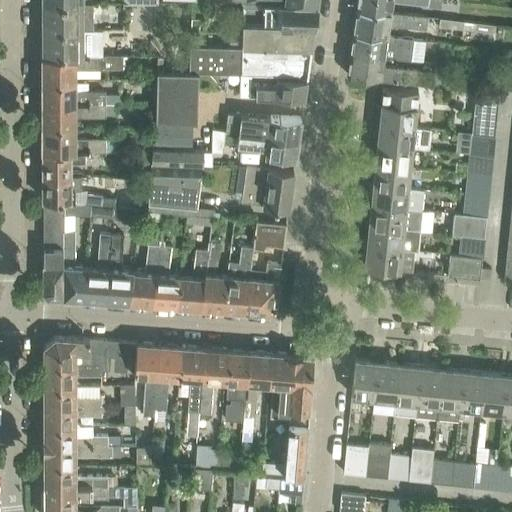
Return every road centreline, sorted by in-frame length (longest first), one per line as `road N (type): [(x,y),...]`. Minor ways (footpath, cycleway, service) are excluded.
road 1 (residential): [(8,312),(7,0)]
road 2 (residential): [(314,296),(310,271),(344,0)]
road 3 (unclassified): [(300,320),(279,327),(8,312)]
road 4 (residential): [(13,511),(8,312)]
road 5 (unclassified): [(318,511),(329,327)]
road 6 (residential): [(511,321),(363,306),(335,312)]
